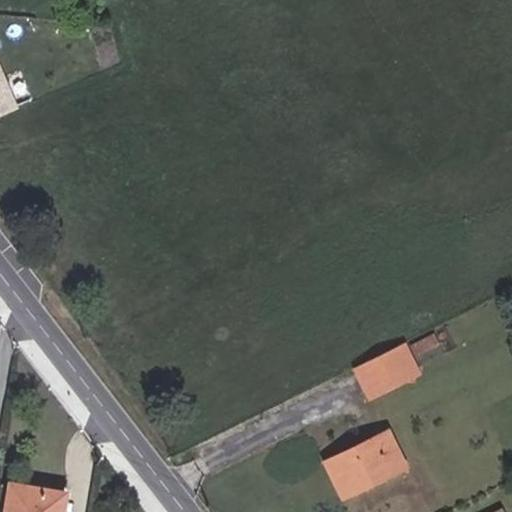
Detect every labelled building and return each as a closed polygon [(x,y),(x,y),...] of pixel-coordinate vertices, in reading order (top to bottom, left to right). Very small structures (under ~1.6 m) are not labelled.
[(0,114),(19,107),(0,60),(0,114)] [(441,342),(436,332),(410,344),(415,355),(441,342)] [(420,371),(405,341),(355,366),(370,397),(420,371)] [(407,465),(390,430),(327,461),(344,496),(407,465)] [(7,511),(62,511),(66,493),(12,484),(7,511)]
